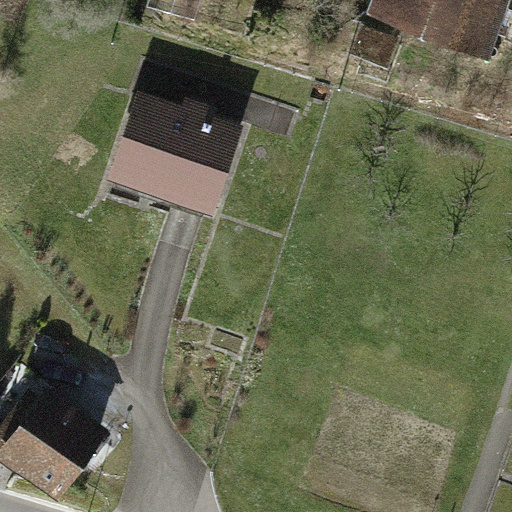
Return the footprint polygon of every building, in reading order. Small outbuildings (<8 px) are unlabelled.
[(0,0),(0,11),(20,21),(30,0),(0,0)] [(511,0),(369,0),(367,9),(490,55),(511,0)] [(400,35),(362,20),(350,50),(388,65),(400,35)] [(242,117),(136,82),(107,171),(213,206),(242,117)] [(46,380),(0,441),(0,452),(56,494),(107,425),(46,380)]
